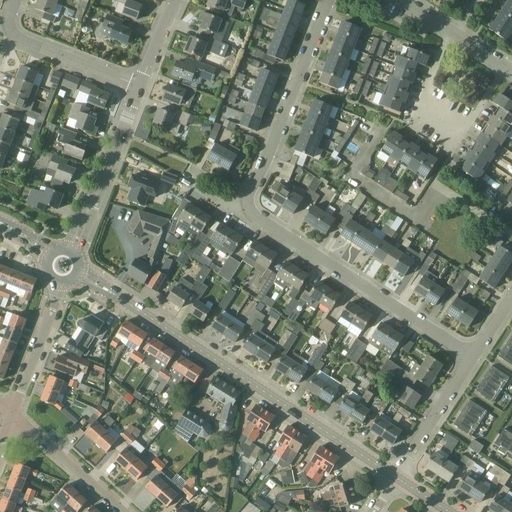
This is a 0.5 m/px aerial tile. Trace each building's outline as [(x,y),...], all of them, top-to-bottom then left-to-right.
[(63,6),(57,4),(46,0),(39,0),(36,9),(45,13),(42,19),(55,23),(57,17),(58,18),(63,6)] [(123,14),(137,20),(142,6),(131,1),(131,0),(115,0),(127,5),(123,14)] [(244,10),(247,0),(209,0),(208,5),(224,11),(227,4),(244,10)] [(288,0),(285,10),(301,16),(306,5),(293,0),(288,0)] [(502,12),(511,18),(511,5),(508,3),(502,12)] [(264,8),(262,14),(269,16),(271,11),(264,8)] [(285,10),(281,21),(297,27),(301,16),(285,10)] [(84,14),(77,12),(75,18),(81,20),(84,14)] [(511,18),(502,12),(496,21),(511,31),(511,18)] [(212,32),(210,38),(222,43),(227,30),(220,28),(222,20),(202,13),(200,19),(204,21),(201,28),(212,32)] [(120,26),(122,20),(108,14),(102,30),(103,34),(111,37),(110,39),(125,45),(128,37),(130,37),(132,33),(130,32),(131,30),(120,26)] [(278,28),(276,32),(292,39),(297,27),(281,21),(269,16),(262,14),(260,20),(266,22),(266,23),(278,28)] [(490,30),(506,41),(511,32),(511,31),(496,21),(490,30)] [(340,32),(357,39),(361,29),(344,22),(340,32)] [(260,39),(262,33),(255,31),(253,37),(260,39)] [(276,32),(272,44),(288,50),(292,39),(276,32)] [(336,42),(354,49),(357,39),(340,32),(336,42)] [(385,33),(383,40),(390,43),(393,36),(385,33)] [(230,45),(222,43),(210,38),(208,44),(192,38),(192,40),(190,39),(188,44),(190,45),(187,52),(203,58),(205,50),(225,58),(230,45)] [(336,42),(332,52),(350,59),(354,49),(336,42)] [(284,61),(288,50),(272,44),(268,55),(284,61)] [(401,57),(420,64),(426,67),(430,56),(405,47),(401,57)] [(255,56),(262,59),(264,53),(257,50),(255,56)] [(332,52),(328,63),(346,70),(350,59),(332,52)] [(420,64),(401,57),(398,56),(394,66),(397,67),(413,73),(414,73),(417,64),(420,65),(420,64)] [(258,69),(260,63),(253,60),(251,66),(258,69)] [(233,76),(216,69),(196,61),(193,67),(178,62),(173,74),(191,81),(194,75),(211,81),(214,74),(231,81),(233,76)] [(328,63),(324,73),(342,80),(346,70),(328,63)] [(17,78),(34,85),(39,72),(22,66),(17,78)] [(397,67),(394,77),(410,83),(412,84),(416,74),(414,73),(413,73),(397,67)] [(258,80),(274,86),(278,75),(262,69),(258,80)] [(51,81),(59,85),(62,75),(55,72),(51,81)] [(246,76),(239,73),(236,79),(243,82),(246,76)] [(324,73),(320,83),(338,90),(342,80),(324,73)] [(76,90),(80,80),(66,75),(62,84),(76,90)] [(394,77),(391,76),(387,86),(390,87),(406,93),(410,83),(394,77)] [(33,87),(34,85),(17,78),(13,90),(35,99),(38,89),(33,87)] [(270,98),(274,86),(258,80),(254,92),(270,98)] [(91,95),(88,102),(104,109),(110,95),(93,88),(94,86),(84,82),(80,90),(91,95)] [(190,108),(197,89),(182,83),(180,89),(169,85),(166,92),(168,92),(165,99),(190,108)] [(216,92),(222,94),(226,96),(226,95),(226,94),(228,88),(219,85),(217,91),(216,92)] [(390,87),(386,96),(402,103),(405,104),(409,94),(406,93),(390,87)] [(36,99),(35,99),(13,90),(8,103),(25,109),(26,104),(33,107),(36,99)] [(239,93),(232,90),(230,95),(237,98),(239,93)] [(55,93),(51,91),(46,101),(51,103),(55,93)] [(254,92),(249,103),(265,109),(270,98),(254,92)] [(494,103),(499,107),(511,115),(511,114),(511,113),(511,101),(500,94),(494,103)] [(237,98),(230,95),(228,102),(235,104),(237,98)] [(386,96),(383,95),(379,105),(401,114),(401,113),(399,112),(402,103),(386,96)] [(315,100),(311,110),(329,117),(333,107),(315,100)] [(87,116),(90,109),(76,103),(70,118),(78,121),(76,128),(95,135),(98,128),(94,127),(97,119),(87,116)] [(249,103),(245,114),(261,120),(265,109),(249,103)] [(224,106),(222,114),(237,119),(239,112),(224,106)] [(44,107),(41,115),(27,110),(25,116),(36,120),(43,123),(46,117),(49,109),(44,107)] [(501,109),(496,117),(510,127),(511,128),(511,115),(499,107),(501,109)] [(187,127),(192,115),(180,110),(177,116),(159,109),(154,123),(170,129),(169,131),(178,134),(182,124),(187,127)] [(329,117),(311,110),(307,120),(325,127),(329,117)] [(0,123),(0,126),(16,132),(20,120),(4,114),(0,123)] [(214,123),(215,122),(217,116),(211,114),(209,120),(209,121),(214,123)] [(261,120),(245,114),(240,126),(256,132),(261,120)] [(496,117),(493,115),(487,125),(490,126),(505,136),(505,135),(510,127),(496,117)] [(40,133),(43,123),(36,120),(34,126),(33,130),(35,131),(32,139),(37,141),(40,133)] [(325,127),(307,120),(303,130),(321,137),(325,127)] [(359,122),(355,120),(350,127),(354,129),(355,129),(359,122)] [(237,124),(229,122),(227,128),(234,130),(237,124)] [(47,123),(45,129),(54,132),(56,126),(47,123)] [(218,133),(221,125),(215,123),(212,131),(218,133)] [(0,140),(11,145),(16,132),(0,126),(0,140)] [(490,126),(485,134),(484,135),(501,146),(507,137),(505,135),(505,136),(490,126)] [(350,127),(348,130),(346,133),(350,136),(354,129),(350,127)] [(64,153),(83,161),(86,152),(84,151),(87,145),(75,141),(77,134),(62,128),(57,141),(67,145),(64,153)] [(209,138),(215,140),(218,133),(212,131),(212,130),(210,137),(209,138)] [(321,137),(303,130),(299,141),(317,148),(321,137)] [(401,140),(403,138),(394,132),(381,151),(382,152),(383,149),(391,155),(392,155),(401,140)] [(476,142),(478,144),(479,143),(496,155),(496,154),(498,156),(504,148),(501,146),(484,135),(485,134),(482,133),(476,142)] [(254,138),(247,135),(245,141),(252,144),(254,138)] [(0,154),(6,157),(11,145),(0,140),(0,154)] [(410,146),(401,140),(392,155),(391,155),(387,161),(396,167),(401,161),(400,160),(410,146)] [(303,169),(308,156),(313,158),(317,148),(299,141),(295,151),(294,155),(298,157),(295,166),(303,169)] [(411,143),(410,146),(400,160),(401,161),(409,166),(418,152),(419,152),(420,149),(411,143)] [(478,144),(473,152),(487,162),(490,163),(496,155),(479,143),(478,144)] [(208,159),(218,165),(227,150),(216,144),(208,159)] [(339,144),(334,151),(338,154),(343,147),(339,144)] [(230,145),(227,150),(218,165),(229,171),(240,151),(230,145)] [(465,159),(467,161),(482,170),(484,172),(487,173),(492,164),(490,163),(487,162),(473,152),(471,150),(465,159)] [(427,157),(419,152),(418,152),(409,166),(407,168),(416,174),(418,172),(427,157)] [(58,172),(56,178),(53,176),(50,183),(62,188),(64,181),(69,183),(71,178),(73,179),(76,170),(64,166),(67,160),(55,155),(49,169),(58,172)] [(418,172),(426,177),(425,180),(438,161),(429,155),(427,157),(418,172)] [(330,157),(326,163),(330,166),(334,160),(330,157)] [(478,181),(484,172),(482,170),(467,161),(462,169),(459,168),(478,181)] [(295,166),(290,164),(286,162),(279,178),(289,182),(295,166)] [(27,164),(23,163),(19,171),(24,173),(27,164)] [(374,181),(382,186),(383,187),(390,177),(392,174),(382,168),(374,181)] [(371,180),(375,175),(368,171),(365,176),(371,180)] [(465,178),(458,173),(455,178),(461,182),(465,178)] [(148,179),(134,174),(129,187),(133,188),(129,199),(146,205),(150,195),(157,197),(163,182),(149,177),(148,179)] [(322,181),(315,177),(312,181),(308,188),(309,189),(305,196),(310,199),(314,193),(322,181)] [(383,187),(392,193),(398,183),(390,177),(383,187)] [(497,189),(502,192),(506,187),(501,184),(497,189)] [(283,207),(293,192),(282,185),(272,200),(283,207)] [(506,196),(510,190),(506,187),(502,192),(501,193),(506,196)] [(33,188),(26,204),(44,211),(46,205),(58,209),(63,195),(48,188),(45,196),(36,193),(37,190),(33,188)] [(294,214),(303,199),(293,192),(283,207),(294,214)] [(399,197),(407,202),(410,198),(402,192),(399,197)] [(314,193),(310,199),(316,203),(320,197),(314,193)] [(360,193),(351,207),(351,208),(346,215),(352,219),(366,197),(360,193)] [(186,233),(187,232),(200,211),(189,204),(183,213),(178,210),(173,217),(171,222),(168,232),(174,234),(177,227),(186,233)] [(336,220),(331,217),(336,209),(330,205),(331,204),(330,204),(325,213),(315,228),(326,235),(336,220)] [(351,208),(351,207),(345,204),(336,218),(342,222),(346,215),(351,208)] [(315,228),(325,213),(314,206),(304,221),(315,228)] [(195,254),(204,240),(199,236),(202,232),(211,218),(200,211),(187,232),(197,238),(186,255),(192,258),(195,254)] [(168,232),(171,222),(141,212),(140,212),(128,231),(140,238),(144,231),(156,235),(153,242),(155,243),(149,258),(152,259),(149,266),(136,259),(127,274),(145,284),(154,269),(168,232)] [(376,217),(370,213),(366,220),(372,224),(376,217)] [(338,228),(343,231),(341,235),(352,242),(361,227),(351,220),(352,219),(346,215),(342,222),(338,228)] [(398,216),(394,222),(389,219),(386,224),(396,231),(403,220),(398,216)] [(213,247),(219,251),(223,245),(232,231),(221,224),(215,234),(210,230),(204,240),(195,254),(201,258),(210,244),(213,246),(213,247)] [(380,233),(385,236),(389,229),(384,226),(380,233)] [(352,242),(362,249),(372,234),(361,227),(352,242)] [(391,239),(395,233),(389,229),(385,236),(391,239)] [(232,231),(223,245),(219,251),(226,255),(228,253),(232,256),(243,238),(232,231)] [(167,240),(175,246),(179,240),(170,234),(167,240)] [(362,249),(373,256),(383,241),(372,234),(362,249)] [(500,246),(501,247),(504,242),(491,234),(487,240),(497,247),(498,246),(499,247),(500,246)] [(401,246),(407,250),(411,243),(405,239),(401,246)] [(245,256),(256,263),(266,248),(255,241),(245,256)] [(383,241),(373,256),(384,263),(393,247),(383,241)] [(511,261),(511,254),(501,247),(500,246),(499,247),(493,257),(508,267),(511,261)] [(384,263),(394,270),(404,254),(393,247),(384,263)] [(256,263),(267,270),(269,268),(277,255),(266,248),(256,263)] [(189,257),(182,252),(176,261),(183,265),(189,257)] [(420,252),(416,258),(415,261),(410,269),(415,272),(421,263),(426,256),(420,252)] [(472,258),(477,262),(478,262),(481,257),(475,253),(472,258)] [(404,254),(394,270),(405,276),(410,269),(415,261),(404,254)] [(236,259),(230,255),(218,273),(224,277),(236,259)] [(434,260),(429,257),(425,263),(430,267),(434,260)] [(493,257),(486,268),(501,278),(508,267),(493,257)] [(173,261),(167,258),(161,273),(157,271),(148,286),(157,292),(167,276),(173,261)] [(241,262),(236,259),(224,277),(229,281),(241,262)] [(267,281),(262,290),(257,297),(263,301),(274,283),(284,290),(288,283),(298,268),(287,261),(278,274),(274,271),(267,281)] [(208,268),(211,270),(213,271),(216,266),(211,263),(208,268)] [(1,266),(0,269),(0,280),(8,283),(13,271),(1,266)] [(189,295),(192,292),(196,295),(203,284),(203,283),(211,270),(208,268),(205,266),(195,279),(197,280),(193,286),(182,278),(177,285),(174,282),(168,291),(172,293),(168,299),(181,308),(190,295),(189,295)] [(289,296),(293,298),(294,299),(294,298),(309,275),(298,268),(288,283),(295,287),(289,296)] [(494,288),(501,278),(486,268),(479,279),(494,288)] [(460,276),(463,277),(468,281),(469,282),(474,275),(465,269),(460,276)] [(13,271),(8,283),(20,288),(25,275),(13,271)] [(457,274),(447,289),(453,292),(463,277),(460,276),(457,274)] [(25,275),(20,288),(26,290),(23,299),(29,302),(37,280),(25,275)] [(253,284),(262,290),(267,281),(259,276),(253,284)] [(425,299),(435,284),(424,277),(414,292),(425,299)] [(458,296),(468,281),(463,277),(453,292),(458,296)] [(227,286),(230,282),(229,282),(223,278),(221,282),(227,286)] [(316,309),(320,303),(329,289),(318,282),(313,290),(308,287),(299,301),(310,307),(311,306),(316,309)] [(203,284),(196,295),(201,298),(208,287),(203,284)] [(435,284),(425,299),(436,306),(445,291),(435,284)] [(12,291),(6,289),(3,297),(4,297),(9,299),(12,291)] [(236,293),(230,289),(218,308),(224,312),(236,293)] [(340,296),(329,289),(320,303),(331,310),(340,296)] [(491,294),(485,290),(481,295),(488,299),(491,294)] [(9,299),(4,297),(1,306),(5,308),(9,299)] [(294,299),(293,298),(284,313),(289,316),(293,310),(299,301),(294,298),(294,299)] [(447,313),(458,320),(468,305),(457,298),(447,313)] [(198,301),(190,313),(203,322),(211,310),(198,301)] [(260,302),(256,308),(255,309),(261,313),(265,306),(260,302)] [(352,324),(361,309),(350,302),(341,317),(352,324)] [(479,312),(468,305),(458,320),(469,327),(479,312)] [(361,309),(352,324),(363,331),(372,316),(361,309)] [(245,326),(250,329),(260,313),(255,310),(245,326)] [(298,314),(293,310),(289,316),(294,320),(298,314)] [(250,329),(254,332),(252,335),(244,348),(245,348),(256,355),(264,342),(268,336),(261,331),(265,324),(262,322),(265,316),(260,313),(250,329)] [(224,335),(232,321),(221,314),(212,328),(213,328),(224,335)] [(14,315),(9,327),(22,332),(27,319),(14,315)] [(83,329),(75,342),(88,350),(96,337),(101,340),(108,329),(103,326),(104,323),(92,315),(87,323),(83,320),(79,320),(78,323),(78,326),(83,329)] [(325,330),(331,321),(326,318),(320,327),(325,330)] [(121,341),(126,345),(137,328),(126,321),(111,344),(116,348),(121,341)] [(235,343),(244,329),(232,321),(224,335),(235,342),(235,343)] [(331,321),(325,330),(319,339),(323,342),(328,344),(333,336),(330,334),(336,324),(331,321)] [(287,328),(286,330),(291,333),(292,331),(295,326),(290,323),(287,328)] [(384,344),(393,330),(382,323),(373,337),(370,342),(380,349),(384,344)] [(22,332),(9,327),(4,324),(1,330),(0,333),(0,336),(5,339),(17,343),(22,332)] [(137,328),(126,345),(134,351),(130,357),(136,361),(140,354),(137,352),(148,335),(137,328)] [(268,336),(264,342),(256,355),(266,362),(267,363),(275,350),(279,353),(292,333),(291,333),(286,330),(278,342),(268,336)] [(393,330),(384,344),(394,351),(404,337),(393,330)] [(292,333),(279,353),(284,356),(284,355),(285,355),(297,337),(296,336),(295,335),(292,333)] [(348,349),(355,340),(348,335),(341,344),(348,349)] [(310,343),(317,345),(319,338),(311,336),(310,343)] [(352,359),(363,341),(358,338),(347,356),(352,359)] [(5,339),(2,345),(0,350),(13,355),(17,343),(5,339)] [(66,347),(81,357),(83,354),(87,356),(90,351),(88,350),(75,342),(71,339),(66,347)] [(154,339),(146,351),(151,354),(144,364),(151,368),(157,358),(165,346),(154,339)] [(409,340),(403,348),(409,352),(414,344),(409,340)] [(368,344),(363,341),(352,359),(357,362),(368,344)] [(306,366),(313,370),(319,360),(328,346),(323,343),(317,352),(315,350),(308,361),(309,362),(306,366)] [(511,347),(506,344),(507,345),(500,356),(499,355),(498,356),(511,364),(511,347)] [(165,346),(157,358),(151,368),(159,373),(159,374),(160,375),(164,378),(168,371),(165,370),(176,353),(165,346)] [(0,350),(0,364),(8,367),(13,355),(0,350)] [(290,359),(285,355),(284,355),(284,356),(276,368),(276,369),(287,376),(300,356),(295,352),(290,359)] [(105,367),(91,361),(71,354),(69,359),(59,356),(54,369),(75,377),(77,370),(86,373),(89,365),(104,371),(105,367)] [(140,354),(136,361),(141,364),(145,357),(143,356),(143,355),(140,354)] [(307,370),(301,366),(306,359),(300,356),(287,376),(298,383),(299,383),(307,370)] [(422,367),(436,376),(443,365),(429,356),(422,367)] [(168,371),(164,378),(161,383),(156,389),(162,393),(170,380),(178,386),(185,375),(192,364),(181,357),(171,373),(168,371)] [(390,369),(393,363),(388,359),(379,372),(385,377),(390,369)] [(325,364),(319,360),(313,370),(318,374),(325,364)] [(393,363),(390,369),(396,373),(403,377),(407,372),(393,363)] [(415,363),(409,373),(410,374),(409,375),(418,380),(429,387),(436,376),(422,367),(415,363)] [(192,364),(185,375),(196,382),(203,371),(192,364)] [(484,378),(503,390),(502,389),(509,378),(510,379),(511,378),(492,366),(491,366),(492,367),(485,378),(484,378)] [(362,376),(365,371),(360,368),(357,373),(356,374),(361,377),(362,376)] [(403,377),(396,373),(391,381),(396,384),(397,382),(406,388),(399,400),(412,408),(419,399),(420,400),(422,397),(411,390),(414,385),(403,377)] [(65,395),(69,386),(70,383),(51,376),(47,388),(59,393),(65,395)] [(215,377),(207,394),(224,404),(219,424),(220,428),(222,431),(226,432),(230,430),(232,427),(237,407),(234,404),(241,393),(215,376),(214,377),(215,377)] [(327,383),(315,376),(307,389),(308,389),(319,396),(327,383)] [(339,388),(344,391),(351,380),(346,376),(340,385),(339,388)] [(503,390),(484,378),(483,378),(485,379),(477,390),(476,389),(476,390),(495,402),(494,401),(501,390),(502,391),(503,390)] [(76,389),(79,382),(71,380),(70,383),(69,386),(76,389)] [(357,383),(351,380),(344,391),(349,395),(351,392),(357,383)] [(79,382),(76,389),(85,392),(88,386),(81,384),(80,383),(79,382)] [(330,404),(333,400),(338,390),(327,383),(319,396),(330,403),(329,403),(330,404)] [(189,394),(193,388),(188,384),(183,391),(189,394)] [(64,406),(56,400),(59,393),(47,388),(42,400),(55,405),(61,410),(64,406)] [(368,389),(358,404),(350,416),(361,423),(361,424),(362,424),(370,411),(365,407),(374,393),(368,389)] [(143,396),(136,392),(134,395),(133,396),(141,401),(141,400),(143,396)] [(358,404),(347,396),(341,405),(338,409),(339,410),(339,409),(350,416),(358,404)] [(385,396),(383,400),(376,411),(382,414),(391,399),(385,396)] [(371,408),(376,411),(383,400),(377,397),(371,408)] [(461,412),(480,424),(479,423),(487,412),(488,413),(488,412),(469,400),(470,401),(463,412),(461,412)] [(103,401),(101,406),(101,407),(108,409),(108,408),(109,403),(103,401)] [(244,444),(245,443),(266,411),(256,405),(247,419),(252,423),(250,427),(248,426),(243,434),(239,440),(244,444)] [(94,412),(99,417),(104,411),(100,407),(94,412)] [(390,424),(382,437),(393,444),(392,444),(393,445),(402,431),(396,427),(403,416),(408,419),(411,413),(401,407),(390,424)] [(207,421),(187,409),(178,423),(198,435),(207,421)] [(266,411),(245,443),(243,456),(249,459),(251,456),(255,459),(257,457),(262,449),(252,443),(253,441),(254,441),(259,433),(258,432),(261,428),(266,431),(275,417),(266,411)] [(480,424),(461,412),(462,413),(455,424),(454,423),(453,424),(472,436),(473,436),(471,435),(479,424),(480,425),(480,424)] [(95,422),(93,425),(85,433),(96,443),(106,431),(114,423),(115,422),(109,416),(100,426),(95,422)] [(371,430),(382,437),(390,424),(378,416),(370,430),(371,430)] [(136,429),(132,425),(120,437),(125,441),(136,429)] [(274,453),(270,459),(276,463),(277,464),(278,463),(298,432),(288,426),(279,440),(283,443),(275,454),(274,453)] [(136,429),(125,441),(129,445),(130,444),(130,445),(135,439),(141,432),(137,428),(136,429)] [(505,454),(511,443),(511,434),(505,430),(504,430),(493,446),(505,454)] [(107,453),(117,441),(106,431),(96,443),(107,453)] [(298,432),(278,463),(283,467),(286,462),(294,450),(298,452),(307,438),(298,432)] [(448,441),(444,446),(453,451),(460,441),(448,433),(444,438),(448,441)] [(469,447),(470,448),(479,453),(484,445),(474,439),(469,447)] [(141,454),(130,445),(130,444),(129,445),(122,453),(116,460),(127,470),(137,459),(141,454)] [(307,476),(313,479),(330,453),(321,447),(311,461),(316,464),(314,468),(313,467),(307,476)] [(257,457),(264,462),(269,454),(262,449),(257,457)] [(330,453),(313,479),(318,483),(324,474),(322,474),(325,470),(330,473),(339,459),(330,453)] [(426,466),(438,474),(447,460),(435,453),(426,466)] [(459,465),(464,468),(470,458),(465,455),(459,465)] [(156,468),(161,462),(157,458),(151,464),(156,468)] [(475,461),(470,458),(464,468),(468,471),(467,474),(466,473),(457,487),(469,495),(478,481),(481,476),(473,471),(475,467),(473,465),(475,461)] [(148,468),(137,459),(127,470),(138,480),(148,468)] [(276,463),(270,459),(262,472),(267,475),(276,463)] [(458,468),(447,460),(438,474),(449,482),(458,468)] [(161,462),(156,468),(160,471),(161,472),(166,466),(161,462)] [(17,463),(13,475),(25,480),(28,473),(36,477),(38,472),(30,468),(17,463)] [(496,475),(488,487),(490,489),(493,491),(499,483),(506,472),(495,465),(490,472),(496,475)] [(281,473),(284,485),(296,483),(293,470),(281,473)] [(171,481),(161,472),(160,471),(152,480),(146,487),(157,497),(171,481)] [(304,471),(297,474),(302,485),(309,482),(304,471)] [(511,475),(506,472),(499,483),(504,486),(504,485),(511,475)] [(25,480),(13,475),(8,487),(21,492),(25,480)] [(171,481),(157,497),(168,507),(182,491),(187,495),(192,489),(195,485),(195,477),(192,475),(185,483),(187,485),(183,489),(175,482),(173,482),(171,481)] [(238,488),(239,480),(239,479),(231,477),(230,487),(238,488)] [(315,487),(318,483),(313,479),(310,483),(308,486),(311,488),(315,487)] [(331,492),(321,494),(323,501),(354,492),(351,481),(330,488),(331,492)] [(481,502),(490,489),(488,487),(478,481),(469,495),(481,502)] [(69,503),(78,493),(68,484),(59,495),(69,503)] [(510,489),(504,485),(504,486),(498,495),(489,508),(495,511),(503,511),(509,503),(503,499),(510,489)] [(16,504),(21,492),(8,487),(3,499),(16,504)] [(29,488),(26,494),(34,497),(37,491),(29,488)] [(187,495),(191,499),(197,493),(192,489),(187,495)] [(281,491),(279,495),(287,497),(292,498),(300,499),(305,500),(304,489),(281,491)] [(354,492),(323,501),(325,507),(335,505),(334,503),(339,502),(341,507),(357,503),(354,492)] [(78,493),(69,503),(64,508),(69,511),(78,511),(87,502),(78,493)] [(34,497),(26,494),(24,500),(32,503),(34,497)] [(288,506),(292,498),(287,497),(279,495),(277,501),(288,506)] [(254,502),(267,511),(271,507),(258,497),(254,502)] [(16,504),(3,499),(0,507),(0,511),(2,511),(16,511),(13,511),(16,504)] [(511,511),(511,499),(509,503),(503,511),(511,511)] [(284,511),(287,508),(278,502),(274,507),(282,511),(284,511)]
